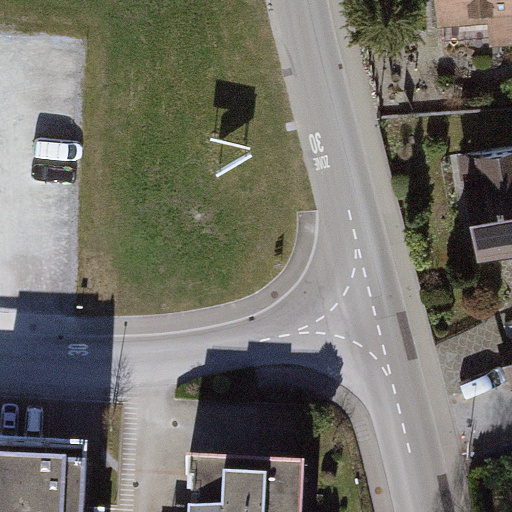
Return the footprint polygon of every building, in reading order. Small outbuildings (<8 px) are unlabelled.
[(511,0),(429,0),(432,35),(479,32),(480,52),(511,50),(511,0)] [(511,149),(452,158),(468,268),(511,261),(511,149)] [(511,341),(495,347),(508,385),(511,383),(511,341)] [(85,511),(88,456),(0,453),(0,511),(85,511)] [(302,511),(302,471),(188,465),(185,511),(302,511)]
